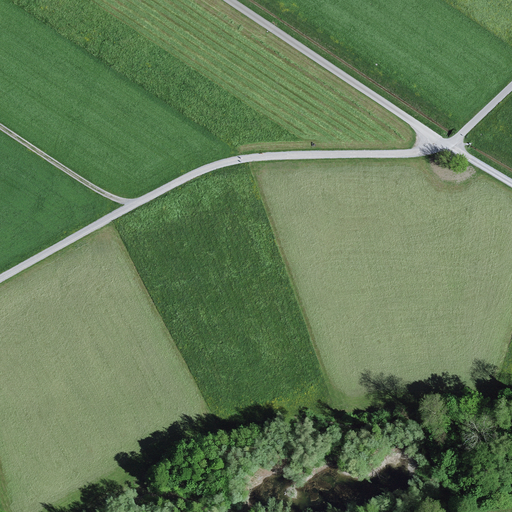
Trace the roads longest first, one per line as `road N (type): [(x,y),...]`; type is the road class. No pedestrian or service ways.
road 1 (track): [(0,277),(205,169),(251,157),(402,154),(446,145)]
road 2 (track): [(446,145),(229,0)]
road 3 (track): [(136,204),(98,190),(0,125)]
